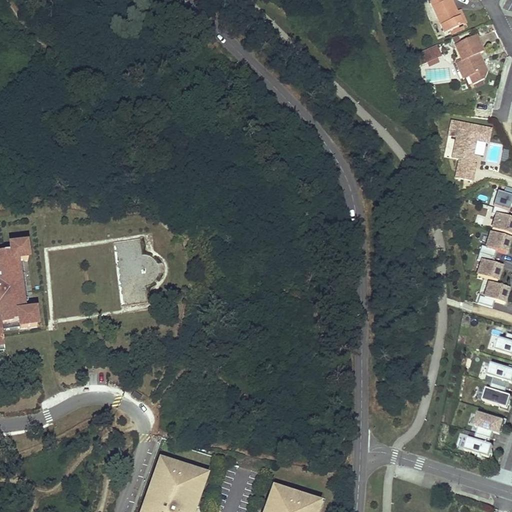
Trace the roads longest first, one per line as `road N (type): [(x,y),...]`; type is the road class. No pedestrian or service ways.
road 1 (tertiary): [(182,0),(305,120),(354,192),(360,451)]
road 2 (residential): [(118,511),(143,435),(131,408),(91,397),(40,420),(0,424)]
road 3 (track): [(0,477),(47,493),(91,446),(131,430),(148,410)]
road 4 (residential): [(360,451),(500,489)]
